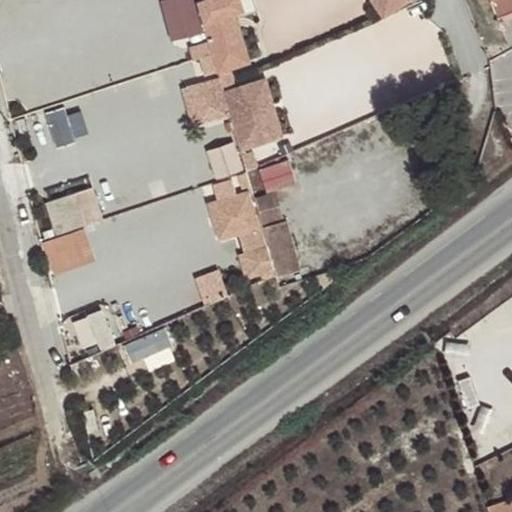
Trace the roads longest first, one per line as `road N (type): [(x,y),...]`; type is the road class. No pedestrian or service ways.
road 1 (primary): [(511,221),(126,503)]
road 2 (unclassified): [(69,431),(0,179)]
